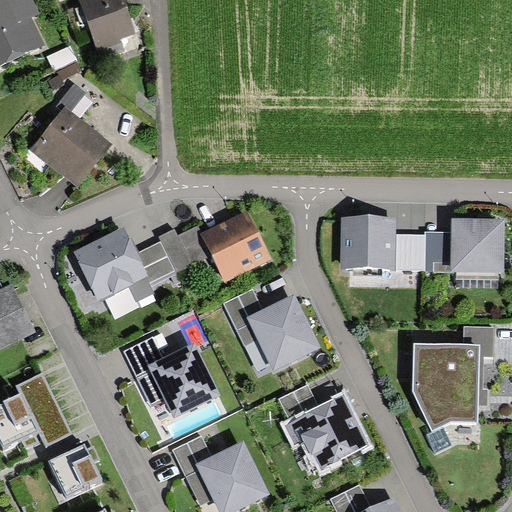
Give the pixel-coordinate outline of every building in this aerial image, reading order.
[(0,0),(0,67),(43,47),(30,19),(36,16),(28,0),(0,0)] [(124,0),(80,0),(100,58),(124,50),(119,37),(135,33),(132,25),(124,0)] [(83,70),(79,62),(58,72),(60,75),(49,80),(54,90),(66,84),(64,80),(83,70)] [(85,96),(87,93),(75,83),(61,102),(81,117),(93,102),(85,96)] [(112,144),(67,106),(30,150),(78,187),(112,144)] [(267,259),(245,213),(201,234),(211,255),(222,280),(267,259)] [(389,270),(389,221),(340,221),(340,270),(389,270)] [(497,273),(496,221),(450,222),(450,273),(497,273)] [(211,255),(201,234),(197,225),(175,236),(172,230),(159,236),(163,244),(176,271),(211,255)] [(123,231),(75,253),(97,299),(144,277),(135,257),(123,231)] [(421,237),(392,237),(392,272),(445,273),(446,232),(421,232),(421,237)] [(163,244),(135,257),(144,277),(148,284),(176,271),(163,244)] [(0,349),(34,332),(11,286),(0,290),(0,349)] [(312,346),(286,295),(257,309),(247,291),(219,305),(247,360),(261,352),(269,368),(312,346)] [(468,328),(469,348),(484,347),(484,356),(498,355),(497,327),(468,328)] [(149,340),(122,353),(134,376),(160,363),(149,340)] [(218,401),(193,350),(147,374),(172,424),(218,401)] [(432,437),(450,428),(476,428),(476,350),(413,350),(413,398),(432,437)] [(21,397),(0,406),(0,442),(4,450),(39,433),(47,451),(75,437),(44,375),(17,389),(21,397)] [(276,396),(286,417),(312,404),(302,383),(276,396)] [(360,441),(336,393),(312,404),(286,417),(310,466),(360,441)] [(224,402),(172,425),(176,435),(229,412),(224,402)] [(197,439),(171,453),(184,476),(209,462),(197,439)] [(86,449),(51,466),(67,501),(103,484),(86,449)] [(238,511),(265,498),(239,449),(184,477),(199,508),(212,501),(218,511),(238,511)] [(365,511),(368,511),(355,487),(328,501),(333,511),(365,511)] [(365,511),(395,511),(389,500),(368,511),(365,511)]
